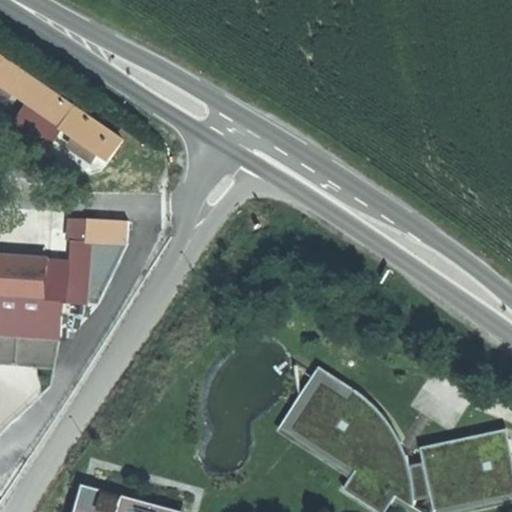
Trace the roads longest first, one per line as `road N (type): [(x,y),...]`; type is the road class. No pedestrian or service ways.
road 1 (unclassified): [(19,511),(189,242)]
road 2 (secondary): [(511,301),(432,236),(276,132)]
road 3 (secondary): [(276,132),(165,66),(19,0)]
road 4 (secondary): [(273,178),(511,333)]
road 5 (secondary): [(13,0),(191,125)]
